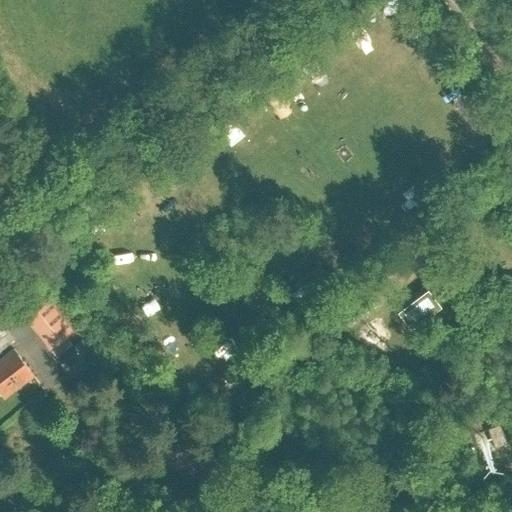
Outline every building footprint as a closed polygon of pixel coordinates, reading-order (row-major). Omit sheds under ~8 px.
[(368,315),(398,293),(388,279),(358,302),(368,315)] [(423,285),(394,308),(410,330),(440,307),(423,285)] [(25,319),(49,350),(73,331),(49,300),(25,319)] [(56,358),(64,369),(81,356),(80,355),(89,349),(81,339),(73,345),(56,358)] [(0,392),(4,398),(34,374),(13,348),(0,358),(0,392)] [(442,407),(452,403),(449,395),(440,399),(442,407)] [(494,447),(506,443),(499,424),(487,428),(494,447)] [(164,451),(191,484),(205,472),(178,440),(164,451)]
